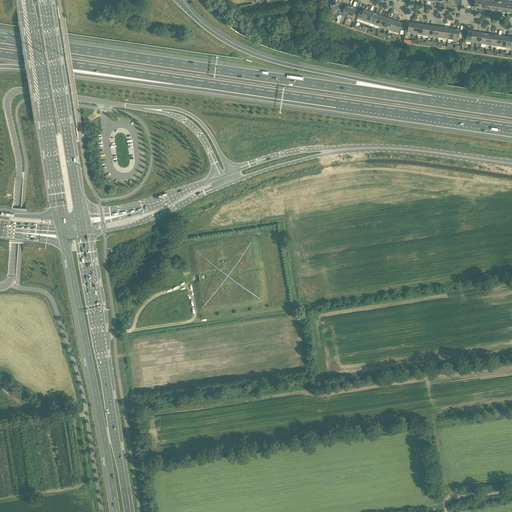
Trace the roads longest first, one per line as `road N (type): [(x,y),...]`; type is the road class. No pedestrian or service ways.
road 1 (motorway): [(432,101),(0,37)]
road 2 (motorway): [(0,52),(337,102)]
road 3 (motorway): [(0,66),(337,102)]
road 4 (tertiary): [(7,283),(19,174),(11,92),(142,108)]
road 5 (primary): [(64,233),(116,511)]
road 6 (primary): [(128,511),(82,233)]
road 7 (motorway): [(432,101),(253,54),(214,34),(176,0)]
road 8 (primary): [(28,0),(62,217)]
road 9 (primary): [(79,217),(47,0)]
road 10 (motorway): [(337,102),(511,128)]
road 11 (secondary): [(511,163),(340,149)]
road 12 (secondary): [(82,233),(147,220),(228,183)]
road 13 (secondary): [(220,176),(146,207),(79,217)]
